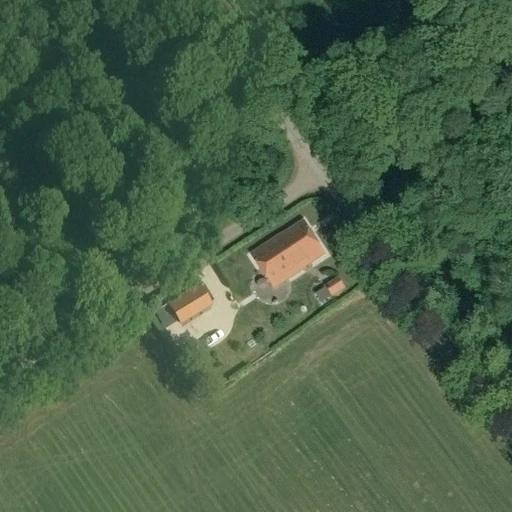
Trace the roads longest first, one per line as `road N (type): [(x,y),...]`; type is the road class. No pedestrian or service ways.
road 1 (unclassified): [(186,0),(511,407)]
road 2 (track): [(321,168),(511,52)]
